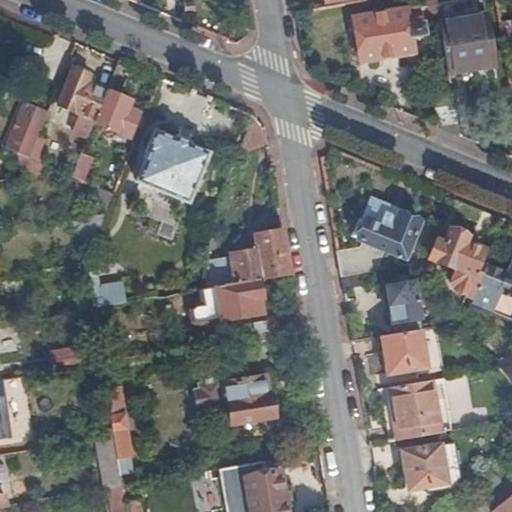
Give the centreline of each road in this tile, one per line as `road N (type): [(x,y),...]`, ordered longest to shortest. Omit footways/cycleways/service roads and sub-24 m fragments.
road 1 (residential): [(286,98),(359,511)]
road 2 (residential): [(46,0),(286,98)]
road 3 (residential): [(286,98),(511,191)]
